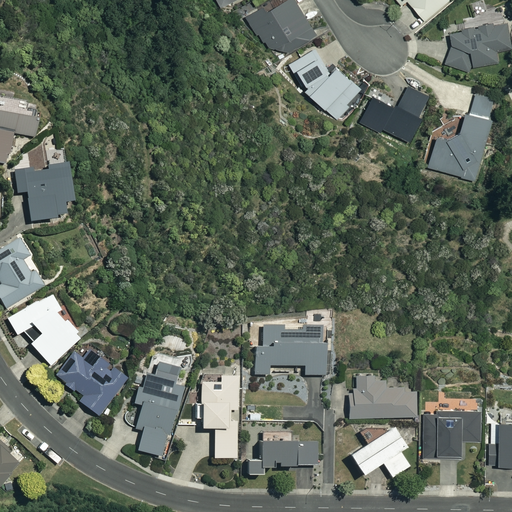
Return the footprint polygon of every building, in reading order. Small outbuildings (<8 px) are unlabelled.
[(271,47),(288,50),(318,32),(299,0),(280,0),(272,5),(270,3),(246,17),(257,33),(258,33),(264,42),(267,41),(271,47)] [(395,0),(400,5),(406,0),(423,21),(448,0),(395,0)] [(452,43),(445,62),(468,72),(471,66),(498,61),(496,51),(511,47),(511,45),(507,20),(460,28),(460,30),(450,32),(452,43)] [(361,90),(334,62),(328,68),(316,47),(289,63),(293,71),(299,68),(309,84),(306,87),(338,119),(355,103),(351,100),(361,90)] [(406,87),(396,108),(374,97),(361,122),(379,131),(381,126),(409,141),(430,99),(406,87)] [(466,111),(460,130),(450,136),(437,133),(428,167),(476,180),(493,119),(489,117),(494,98),(476,93),(471,112),(466,111)] [(0,161),(9,163),(15,132),(35,135),(38,117),(0,110),(0,161)] [(66,199),(73,198),(68,163),(14,170),(17,191),(27,189),(31,220),(58,216),(58,211),(68,210),(66,199)] [(0,247),(0,280),(2,283),(0,283),(0,298),(6,308),(44,284),(35,269),(32,271),(23,258),(30,253),(19,236),(0,247)] [(68,317),(65,320),(57,311),(61,308),(53,294),(7,319),(16,333),(22,330),(32,340),(30,342),(52,365),(81,337),(77,332),(79,330),(68,317)] [(255,344),(255,375),(268,375),(268,365),(304,365),(304,375),(324,375),(324,324),(261,324),(261,344),(255,344)] [(56,373),(82,395),(78,399),(99,416),(122,389),(118,386),(127,376),(91,346),(82,356),(75,350),(56,373)] [(134,427),(143,430),(136,449),(160,457),(184,385),(175,382),(179,370),(159,363),(155,375),(147,373),(142,387),(138,386),(132,401),(142,405),(134,427)] [(220,381),(201,380),(200,402),(196,402),(196,417),(202,417),(201,427),(215,427),(214,457),(236,457),(237,418),(231,418),(232,409),(237,410),(239,374),(220,373),(220,381)] [(352,388),(352,393),(350,393),(350,417),(415,417),(415,392),(384,392),(384,377),(356,377),(356,388),(352,388)] [(458,457),(458,441),(481,441),(481,410),(438,410),(438,414),(423,413),(423,457),(458,457)] [(511,419),(500,419),(499,442),(490,442),(490,463),(511,463),(511,419)] [(360,433),(366,442),(349,452),(362,473),(381,461),(392,477),(409,466),(399,451),(407,446),(393,424),(373,437),(368,428),(360,433)] [(291,431),(260,431),(260,458),(246,458),(246,473),(263,473),(263,464),(318,464),(318,438),(291,439),(291,431)] [(0,481),(18,461),(9,453),(13,448),(0,437),(0,481)]
